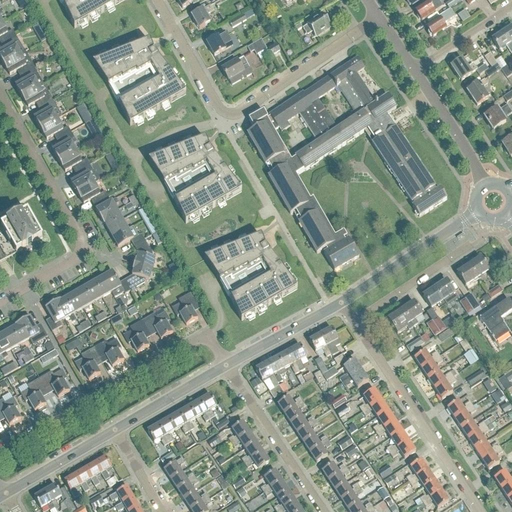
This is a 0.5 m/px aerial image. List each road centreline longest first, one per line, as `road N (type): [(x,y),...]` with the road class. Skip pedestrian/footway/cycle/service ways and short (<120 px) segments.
road 1 (residential): [(155,0),(225,114),(377,18)]
road 2 (residential): [(0,301),(87,251),(0,99)]
road 3 (residential): [(0,452),(207,334),(225,366)]
road 4 (residential): [(477,511),(354,322)]
road 5 (residential): [(322,511),(225,366)]
road 6 (unclassified): [(341,302),(477,212)]
road 7 (residential): [(484,187),(413,70)]
road 8 (residential): [(465,247),(354,322)]
road 9 (unclassified): [(225,366),(341,302)]
road 10 (unclassified): [(114,430),(225,366)]
road 11 (unclassified): [(5,493),(114,430)]
